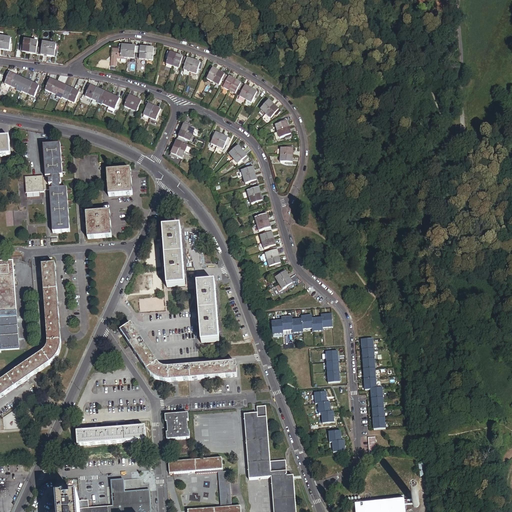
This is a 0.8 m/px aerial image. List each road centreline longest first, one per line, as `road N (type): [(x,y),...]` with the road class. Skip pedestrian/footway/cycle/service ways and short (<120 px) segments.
road 1 (residential): [(280,220),(303,151),(296,120),(275,93),(201,53),(131,36),(104,43),(64,71)]
road 2 (residential): [(170,178),(216,236),(312,488)]
road 3 (residential): [(280,220),(294,263),(348,327),(358,455),(346,475),(312,488)]
road 4 (residential): [(19,511),(102,327)]
road 5 (residential): [(162,511),(154,404),(102,327)]
road 6 (residential): [(181,103),(248,139),(280,220)]
road 7 (residential): [(0,118),(104,142),(154,166)]
road 8 (residential): [(64,71),(181,103)]
